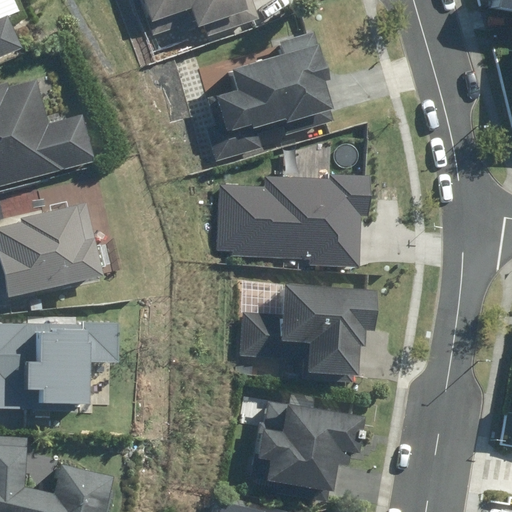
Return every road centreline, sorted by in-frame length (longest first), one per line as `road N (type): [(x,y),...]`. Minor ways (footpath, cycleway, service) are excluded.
road 1 (residential): [(426,465),(456,285),(461,200)]
road 2 (residential): [(461,200),(438,82),(409,0)]
